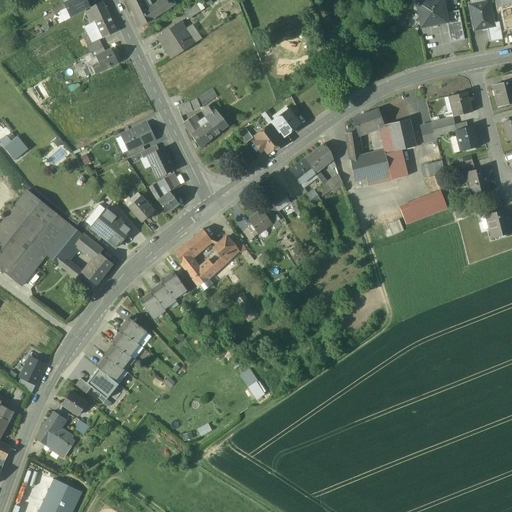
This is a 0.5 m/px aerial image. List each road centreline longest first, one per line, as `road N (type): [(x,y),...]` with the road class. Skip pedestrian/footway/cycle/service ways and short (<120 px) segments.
road 1 (track): [(277,511),(197,457),(387,324),(391,308),(366,240)]
road 2 (tertiary): [(0,505),(39,401),(75,337),(134,265),(207,210)]
road 3 (residential): [(474,63),(404,80),(352,105),(207,210)]
road 4 (tertiary): [(207,210),(111,0)]
road 5 (residential): [(511,201),(474,63)]
